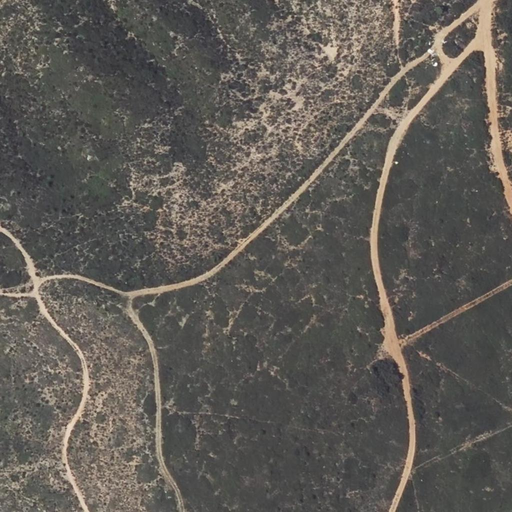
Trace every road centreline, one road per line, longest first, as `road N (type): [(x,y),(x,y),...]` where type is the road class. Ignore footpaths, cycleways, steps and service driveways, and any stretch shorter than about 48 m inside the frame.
road 1 (track): [(34,285),(80,277),(132,294),(207,276),(258,233),(436,39)]
road 2 (track): [(391,511),(411,426),(377,278),(375,212),(393,143),(452,60)]
road 3 (track): [(132,294),(155,356),(159,454),(183,511)]
road 4 (track): [(490,99),(485,44),(475,41),(452,60),(436,39),(479,0)]
